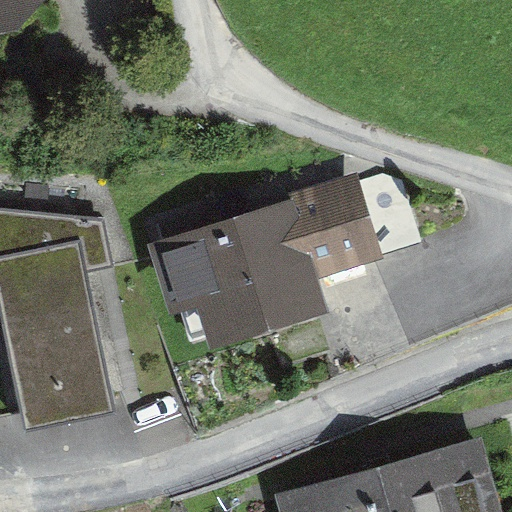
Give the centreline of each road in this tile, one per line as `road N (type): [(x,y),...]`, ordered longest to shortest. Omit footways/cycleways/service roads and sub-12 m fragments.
road 1 (residential): [(511,340),(194,464),(105,489),(0,499)]
road 2 (unclassified): [(511,187),(354,138),(245,88),(205,41),(192,0)]
